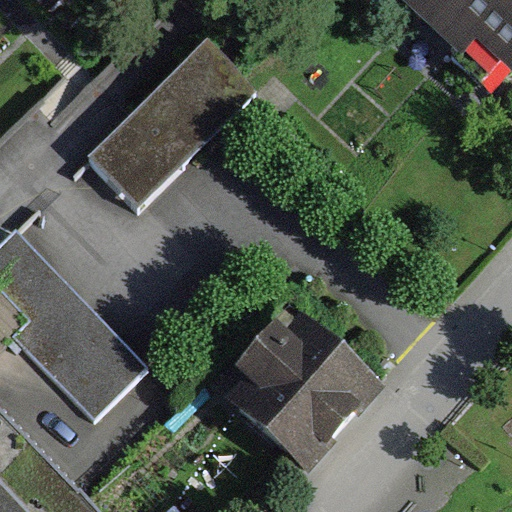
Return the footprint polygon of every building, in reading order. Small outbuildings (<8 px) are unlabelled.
[(511,0),(411,0),(394,18),(451,72),(464,59),(499,91),(511,76),(511,0)] [(256,100),(208,51),(90,166),(139,215),(256,100)] [(0,292),(30,324),(13,340),(94,424),(147,374),(17,239),(0,254),(0,292)] [(377,392),(294,321),(228,397),(311,468),(377,392)] [(0,511),(92,511),(0,414),(0,511)]
